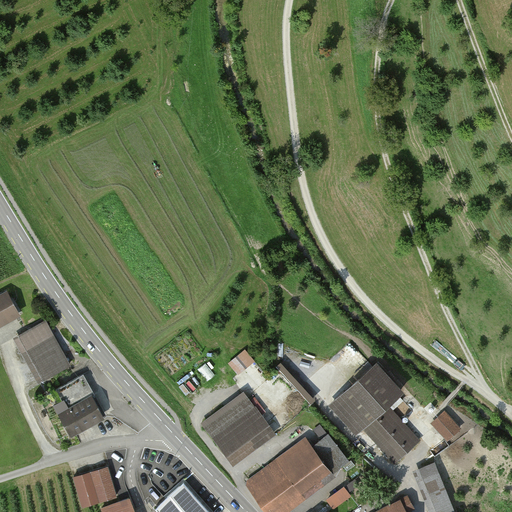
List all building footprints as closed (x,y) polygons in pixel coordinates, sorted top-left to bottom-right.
[(0,296),(0,327),(21,317),(8,292),(0,296)] [(47,323),(15,340),(39,385),(71,368),(47,323)] [(239,372),(255,360),(246,349),(231,362),(239,372)] [(405,392),(377,362),(329,405),(357,436),(364,430),(396,465),(422,441),(390,406),(405,392)] [(190,397),(208,380),(194,366),(176,382),(190,397)] [(50,394),(72,436),(106,418),(84,376),(50,394)] [(205,427),(234,466),(277,434),(248,396),(205,427)] [(446,412),(432,424),(448,442),(462,429),(446,412)] [(277,461),(306,499),(352,465),(329,434),(313,446),(307,438),(277,461)] [(246,483),(268,511),(288,511),(306,499),(277,461),(246,483)] [(429,511),(458,511),(438,463),(414,472),(429,511)] [(108,467),(74,478),(84,508),(118,497),(108,467)] [(212,511),(185,482),(156,508),(159,511),(212,511)] [(328,500),(336,510),(354,497),(346,486),(328,500)] [(135,511),(130,497),(101,508),(102,511),(135,511)] [(375,511),(406,511),(399,499),(375,511)]
